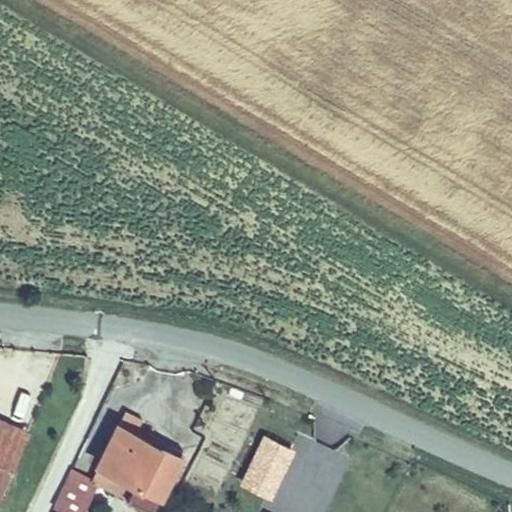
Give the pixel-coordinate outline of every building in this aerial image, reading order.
[(0,435),(13,441),(17,432),(0,422),(0,435)] [(148,508),(175,453),(114,422),(97,460),(131,480),(126,496),(148,508)] [(269,495),(295,444),(261,427),(235,478),(269,495)] [(28,438),(17,432),(13,441),(24,446),(28,438)] [(0,467),(13,441),(0,435),(0,467)] [(24,446),(13,441),(0,467),(0,484),(4,486),(24,446)] [(51,505),(64,511),(77,511),(94,480),(69,469),(51,505)]
